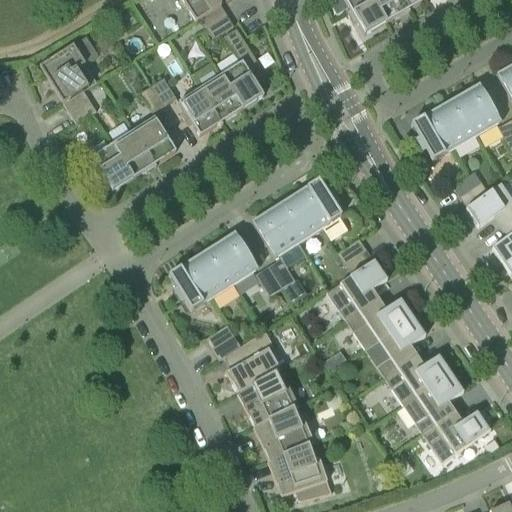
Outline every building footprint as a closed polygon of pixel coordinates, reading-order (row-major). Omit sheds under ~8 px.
[(178,0),(195,25),(200,22),(220,9),(214,0),(178,0)] [(363,38),(385,25),(370,0),(349,0),(343,3),(348,12),(345,14),(352,27),(356,25),(363,38)] [(370,0),(385,25),(407,13),(399,0),(370,0)] [(399,0),(407,13),(429,0),(428,0),(399,0)] [(206,32),(226,20),(220,9),(200,22),(206,32)] [(226,20),(206,32),(212,42),(232,29),(226,20)] [(220,79),(241,112),(262,99),(254,86),(258,84),(251,73),(257,70),(263,81),(265,80),(235,34),(224,41),(240,66),(220,79)] [(38,71),(62,108),(82,95),(87,91),(75,73),(97,59),(85,40),(38,71)] [(220,126),(241,112),(220,79),(213,68),(192,81),(199,92),(220,126)] [(511,107),(511,68),(495,78),(511,107)] [(164,110),(176,102),(163,82),(151,89),(164,110)] [(476,139),(500,126),(478,88),(453,102),(476,139)] [(152,117),(164,110),(151,89),(139,97),(152,117)] [(199,140),(220,126),(199,92),(177,106),(183,114),(179,117),(187,129),(191,127),(199,140)] [(62,108),(68,118),(89,105),(82,95),(62,108)] [(454,152),(476,139),(453,102),(430,115),(454,152)] [(95,115),(89,105),(68,118),(75,128),(95,115)] [(444,158),(454,152),(430,115),(422,120),(422,121),(410,128),(418,142),(414,144),(421,156),(425,154),(431,164),(443,157),(444,158)] [(154,168),(175,155),(167,142),(170,140),(162,127),(159,129),(153,121),(132,135),(154,168)] [(510,154),(511,152),(511,126),(510,123),(497,131),(510,154)] [(133,181),(154,168),(132,135),(111,148),(133,181)] [(111,195),(133,181),(111,148),(90,161),(95,170),(91,172),(99,185),(103,182),(111,195)] [(458,201),(480,186),(473,175),(451,190),(458,201)] [(328,228),(328,227),(340,219),(334,209),(338,207),(330,195),(326,197),(317,184),(305,191),(299,195),(322,231),(328,228)] [(466,211),(488,196),(480,186),(458,201),(466,211)] [(499,230),(511,221),(511,205),(511,206),(500,188),(488,196),(466,211),(465,212),(477,231),(493,220),(499,230)] [(296,248),(322,231),(299,195),(273,211),(296,248)] [(274,262),(296,248),(273,211),(251,225),(274,262)] [(504,269),(511,263),(511,221),(499,230),(506,241),(491,251),(504,269)] [(209,252),(233,288),(257,273),(234,236),(209,252)] [(344,268),(366,253),(358,243),(336,258),(344,268)] [(214,300),(233,288),(209,252),(190,264),(214,300)] [(351,279),(373,264),(366,253),(344,268),(351,279)] [(281,292),(294,284),(280,262),(267,270),(281,292)] [(202,308),(214,300),(190,264),(179,271),(167,279),(176,292),(172,295),(180,307),(184,305),(190,315),(202,307),(202,308)] [(378,303),(371,293),(387,282),(374,264),(373,264),(351,279),(325,296),(345,325),(378,303)] [(269,301),(281,292),(267,270),(254,278),(269,301)] [(378,345),(413,321),(400,303),(385,313),(378,303),(345,325),(365,354),(378,345)] [(383,381),(416,359),(409,349),(425,339),(413,321),(378,345),(389,361),(376,370),(383,381)] [(211,354),(233,339),(226,328),(204,343),(211,354)] [(238,398),(275,377),(280,374),(268,353),(273,350),(263,336),(228,359),(235,371),(224,377),(232,387),(238,398)] [(223,362),(240,350),(233,339),(211,354),(218,364),(223,362)] [(383,381),(403,411),(451,377),(438,359),(423,369),(416,359),(383,381)] [(254,431),(293,412),(298,410),(287,387),(282,390),(275,377),(238,398),(236,399),(248,421),(249,420),(254,431)] [(421,438),(454,415),(448,405),(463,395),(451,377),(403,411),(421,438)] [(268,466),(308,449),(313,447),(303,424),(298,426),(293,412),(254,431),(252,432),(263,455),(264,454),(268,466)] [(421,438),(441,467),(489,434),(477,415),(461,426),(454,415),(421,438)] [(276,489),(280,501),(294,496),(298,505),(330,497),(318,461),(313,463),(308,449),(268,466),(266,466),(276,489)]
